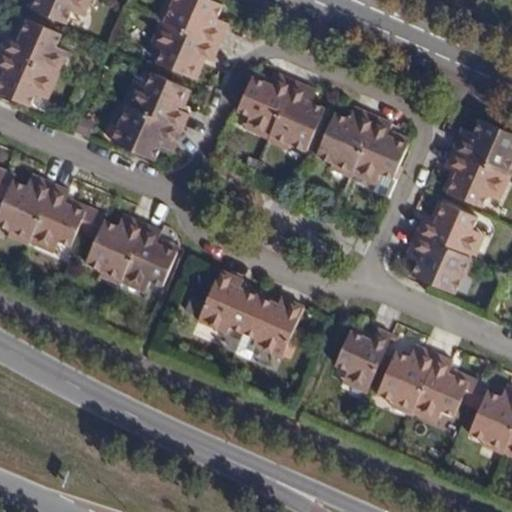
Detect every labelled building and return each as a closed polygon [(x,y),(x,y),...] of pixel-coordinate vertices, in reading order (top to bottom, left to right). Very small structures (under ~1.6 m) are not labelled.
[(80,0),(33,0),(30,7),(64,22),(69,9),(75,11),(80,0)] [(88,0),(80,0),(75,11),(82,15),(88,0)] [(161,21),(164,22),(172,2),(168,0),(166,0),(158,19),(161,21)] [(167,24),(219,46),(226,30),(210,23),(213,16),(218,18),(224,4),(215,0),(173,0),(172,2),(164,22),(167,24)] [(27,16),(21,13),(11,34),(24,40),(26,34),(20,31),(27,16)] [(5,31),(0,42),(0,48),(49,70),(60,45),(55,43),(60,31),(27,16),(20,31),(26,34),(24,40),(11,34),(5,31)] [(218,18),(213,16),(210,23),(226,30),(229,23),(218,18)] [(167,24),(164,22),(161,21),(150,46),(156,49),(167,24)] [(212,63),(219,46),(167,24),(156,49),(163,51),(158,64),(191,78),(197,63),(191,60),(194,55),(205,60),(212,63)] [(60,45),(49,70),(56,73),(67,48),(60,45)] [(49,70),(0,48),(0,66),(10,71),(9,76),(2,73),(0,76),(0,92),(29,104),(34,93),(38,94),(49,70)] [(205,60),(194,55),(191,60),(197,63),(191,78),(196,80),(205,60)] [(10,71),(0,66),(0,76),(2,73),(9,76),(10,71)] [(276,78),(255,69),(253,74),(269,81),(266,88),(271,90),(276,78)] [(56,73),(49,70),(38,94),(46,98),(56,73)] [(247,120),(272,130),(294,78),(279,72),(276,78),(271,90),(266,88),(269,81),(253,74),(238,108),(250,114),(247,120)] [(183,112),(171,107),(174,100),(180,103),(187,88),(153,73),(148,84),(142,81),(131,107),(182,129),(188,115),(183,112)] [(294,78),(272,130),(271,134),(292,143),(305,148),(323,106),(312,101),(310,106),(302,102),(309,85),(294,78)] [(136,79),(125,104),(128,105),(131,107),(142,81),(136,79)] [(317,88),(309,85),(302,102),(310,106),(312,101),(317,88)] [(192,90),(187,88),(180,103),(174,100),(171,107),(183,112),(192,90)] [(128,105),(125,104),(121,103),(113,123),(119,126),(128,105)] [(182,129),(131,107),(128,105),(119,126),(111,143),(155,162),(161,147),(156,145),(159,137),(176,145),(182,129)] [(362,108),(354,105),(349,116),(347,122),(355,125),(362,108)] [(356,166),(378,115),(362,108),(355,125),(347,122),(349,116),(336,111),(317,154),(334,161),(354,170),(356,166)] [(393,121),(378,115),(356,166),(380,176),(377,183),(375,188),(391,195),(399,178),(394,176),(408,143),(393,137),(391,142),(386,139),(390,129),(393,121)] [(459,135),(453,150),(504,173),(508,174),(511,164),(511,130),(481,117),(474,132),(479,134),(476,142),(459,135)] [(269,136),(271,134),(272,130),(247,120),(245,126),(269,136)] [(474,132),(463,127),(459,135),(476,142),(479,134),(474,132)] [(411,137),(390,129),(386,139),(391,142),(393,137),(408,143),(411,137)] [(271,134),(269,136),(268,139),(289,148),(292,143),(271,134)] [(176,145),(159,137),(156,145),(161,147),(172,152),(176,145)] [(504,173),(453,150),(446,165),(453,168),(463,173),(460,179),(455,176),(447,193),(481,207),(487,195),(493,198),(504,173)] [(352,176),(353,173),(354,170),(334,161),(331,167),(352,176)] [(356,166),(354,170),(353,173),(377,183),(380,176),(356,166)] [(463,173),(453,168),(443,191),(447,193),(455,176),(460,179),(463,173)] [(14,176),(6,172),(0,185),(0,195),(5,198),(13,180),(14,176)] [(510,175),(508,174),(504,173),(493,198),(499,201),(510,175)] [(38,177),(31,174),(26,185),(23,191),(31,194),(38,177)] [(31,239),(32,237),(55,185),(38,177),(31,194),(23,191),(26,185),(13,180),(5,198),(0,208),(0,225),(10,230),(31,239)] [(72,193),(55,185),(32,237),(58,247),(60,242),(72,247),(79,232),(87,213),(72,206),(69,214),(63,211),(69,200),(72,193)] [(444,201),(439,199),(430,219),(441,224),(443,219),(438,216),(444,201)] [(72,206),(87,213),(89,208),(88,208),(69,200),(63,211),(69,214),(72,206)] [(423,217),(416,234),(468,256),(479,231),(472,228),(478,215),(444,201),(438,216),(443,219),(441,224),(430,219),(423,217)] [(79,232),(86,236),(97,212),(89,208),(87,213),(79,232)] [(97,212),(86,236),(96,240),(105,221),(107,216),(97,212)] [(131,219),(123,215),(118,226),(116,232),(123,235),(131,219)] [(123,277),(146,226),(131,219),(123,235),(116,232),(118,226),(105,221),(96,240),(85,263),(102,271),(122,279),(123,277)] [(163,234),(146,226),(123,277),(148,288),(150,282),(163,289),(178,255),(162,248),(159,254),(154,252),(160,240),(163,234)] [(29,242),(31,239),(10,230),(7,236),(28,245),(29,242)] [(471,257),(474,259),(485,233),(479,231),(468,256),(471,257)] [(471,257),(468,256),(416,234),(409,249),(426,256),(423,263),(417,261),(411,275),(456,294),(463,277),(471,257)] [(32,237),(31,239),(29,242),(55,253),(58,247),(32,237)] [(180,249),(160,240),(154,252),(159,254),(162,248),(178,255),(180,249)] [(426,256),(409,249),(406,256),(417,261),(423,263),(426,256)] [(474,259),(471,257),(463,277),(469,280),(478,260),(474,259)] [(229,326),(242,332),(259,295),(245,289),(243,295),(236,292),(241,280),(219,269),(196,321),(225,334),(229,326)] [(120,283),(122,279),(102,271),(99,277),(119,287),(120,283)] [(123,277),(122,279),(120,283),(146,294),(148,288),(123,277)] [(248,283),(241,280),(236,292),(243,295),(245,289),(248,283)] [(259,295),(242,332),(233,352),(250,360),(255,348),(282,360),(304,308),(282,298),(277,310),(270,307),(272,301),(259,295)] [(282,298),(275,295),(272,301),(270,307),(277,310),(282,298)] [(374,335),(351,324),(349,330),(366,337),(364,343),(370,345),(374,335)] [(348,368),(345,376),(369,387),(393,334),(377,327),(374,335),(370,345),(364,343),(366,337),(349,330),(334,364),(348,368)] [(424,348),(416,345),(412,356),(409,360),(417,364),(424,348)] [(416,408),(439,355),(424,348),(417,364),(409,360),(412,356),(398,349),(378,394),(395,402),(411,409),(415,411),(415,410),(416,408)] [(455,362),(439,355),(416,408),(440,418),(443,411),(455,416),(462,401),(469,384),(455,377),(452,382),(446,379),(451,369),(455,362)] [(462,401),(472,405),(483,383),(451,369),(446,379),(452,382),(455,377),(469,384),(462,401)] [(369,387),(345,376),(342,382),(367,392),(369,387)] [(483,383),(472,405),(482,409),(490,392),(492,387),(483,383)] [(511,396),(511,387),(508,386),(503,397),(500,402),(507,405),(508,406),(511,396)] [(507,449),(511,437),(511,396),(508,406),(507,405),(500,402),(503,397),(490,392),(482,409),(470,436),(486,442),(506,451),(507,449)] [(414,414),(415,411),(411,409),(395,402),(392,408),(413,416),(414,414)] [(415,410),(415,411),(414,414),(438,424),(440,418),(416,408),(415,410)] [(505,454),(506,451),(486,442),(484,447),(504,456),(505,454)]
